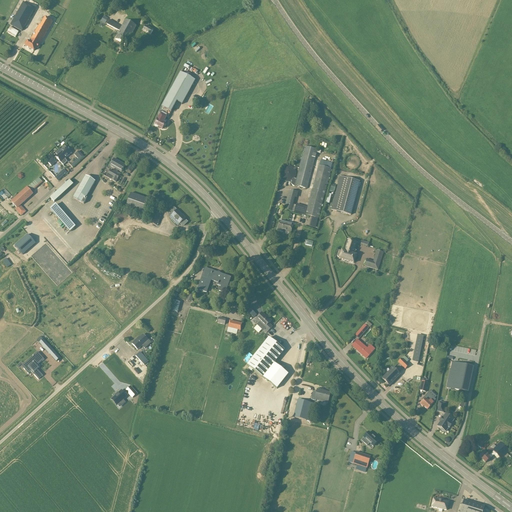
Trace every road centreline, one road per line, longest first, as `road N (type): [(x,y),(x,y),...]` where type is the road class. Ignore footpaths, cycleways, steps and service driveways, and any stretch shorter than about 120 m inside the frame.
road 1 (tertiary): [(511,244),(390,145),(271,0)]
road 2 (unclassified): [(0,442),(186,273),(219,211)]
road 3 (secondary): [(511,508),(397,418),(337,357)]
road 4 (unknown): [(77,232),(72,198),(93,151),(110,198),(89,233)]
road 5 (secondary): [(310,325),(219,211)]
road 6 (secondary): [(219,211),(158,155),(113,128)]
road 7 (secondary): [(113,128),(0,66)]
